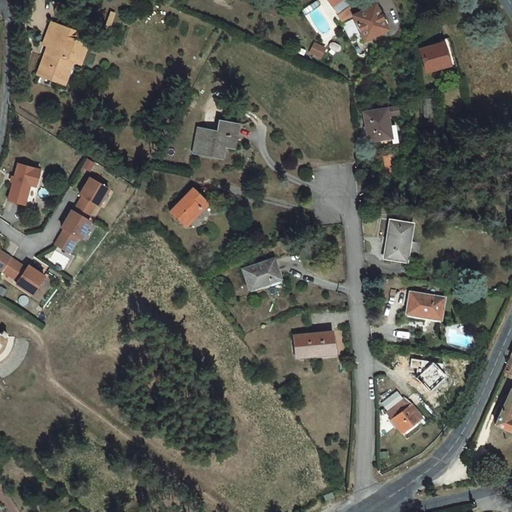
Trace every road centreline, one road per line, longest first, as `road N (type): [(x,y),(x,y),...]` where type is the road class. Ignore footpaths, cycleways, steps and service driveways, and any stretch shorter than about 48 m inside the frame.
road 1 (residential): [(333,192),(348,204),(363,358),(360,511)]
road 2 (tertiary): [(511,327),(471,420),(438,463),(366,511)]
road 3 (residential): [(10,0),(0,130)]
